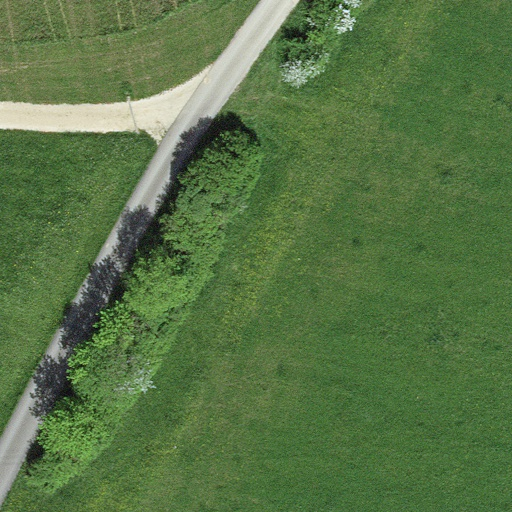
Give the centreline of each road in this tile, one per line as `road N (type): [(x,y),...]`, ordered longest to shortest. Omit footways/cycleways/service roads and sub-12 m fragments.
road 1 (track): [(0,495),(200,118)]
road 2 (track): [(200,118),(0,110)]
road 3 (track): [(200,118),(282,0)]
